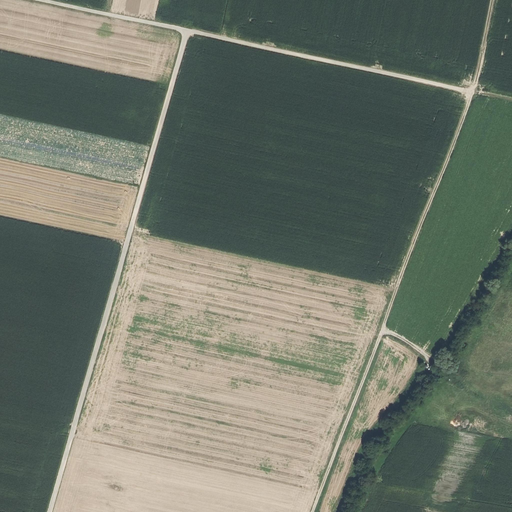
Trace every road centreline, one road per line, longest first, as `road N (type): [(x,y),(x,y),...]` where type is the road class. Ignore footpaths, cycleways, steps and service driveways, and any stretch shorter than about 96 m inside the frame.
road 1 (track): [(186,31),(472,91),(313,511)]
road 2 (track): [(36,0),(186,31),(49,511)]
road 3 (track): [(491,0),(472,91),(511,100)]
